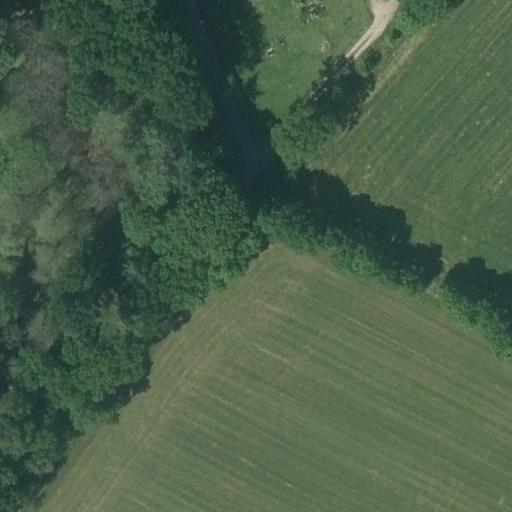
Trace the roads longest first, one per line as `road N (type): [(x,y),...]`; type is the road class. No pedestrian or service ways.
road 1 (track): [(401,0),(273,144),(12,511)]
road 2 (unknown): [(252,173),(183,0)]
